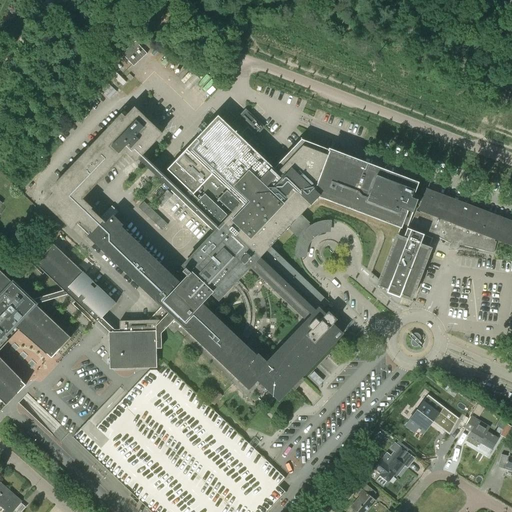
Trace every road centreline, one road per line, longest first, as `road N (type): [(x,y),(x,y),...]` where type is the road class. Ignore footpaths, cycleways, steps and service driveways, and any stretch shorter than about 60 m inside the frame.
road 1 (residential): [(511,160),(129,13)]
road 2 (unknown): [(196,114),(122,198),(182,258)]
